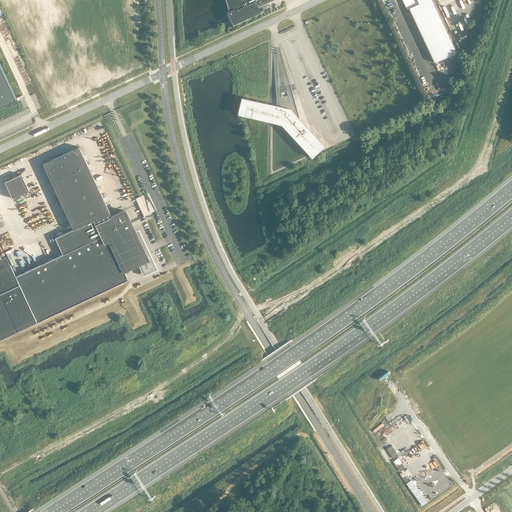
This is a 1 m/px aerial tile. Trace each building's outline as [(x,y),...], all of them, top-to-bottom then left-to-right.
[(225,0),(229,13),(228,13),(233,24),(255,14),(254,13),(259,11),(258,7),(272,0),(225,0)] [(402,0),(407,9),(409,8),(435,63),(457,52),(432,0),(402,0)] [(0,105),(16,98),(0,63),(0,105)] [(271,104),(241,97),(237,114),(270,121),(281,124),(312,157),(325,145),(290,108),(271,104)] [(43,164),(73,229),(110,212),(79,147),(43,164)] [(21,174),(5,182),(12,198),(29,191),(21,174)] [(110,212),(73,229),(55,238),(63,254),(84,300),(128,279),(123,269),(137,262),(144,275),(157,269),(139,229),(134,232),(124,210),(112,216),(110,212)] [(84,300),(63,254),(16,276),(37,322),(84,300)] [(0,339),(37,322),(16,276),(10,265),(0,269),(0,339)]
